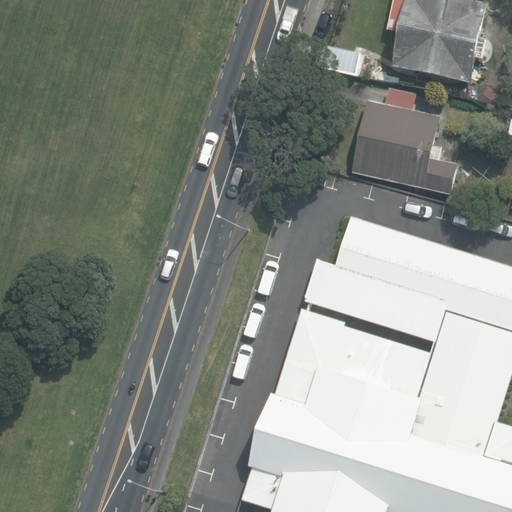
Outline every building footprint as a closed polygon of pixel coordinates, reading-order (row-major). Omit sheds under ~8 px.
[(437,76),(474,83),(490,6),(465,1),(465,0),(396,0),(390,29),(403,32),(396,67),(437,76)] [(507,48),(485,46),(480,79),(502,82),(507,48)] [(321,68),(359,77),(364,55),(328,47),(321,68)] [(355,173),(453,195),(460,165),(459,165),(442,161),(445,147),(436,145),(443,117),(427,113),(415,111),(419,95),(391,89),(387,105),(371,102),(355,173)] [(511,511),(511,424),(502,421),(511,387),(511,265),(355,216),(340,264),(328,260),(321,258),(308,301),(312,302),(437,341),(434,352),(348,325),(350,322),(310,309),(305,308),(279,393),(275,392),(253,465),(257,466),(246,499),(277,509),(275,511),(511,511)]
